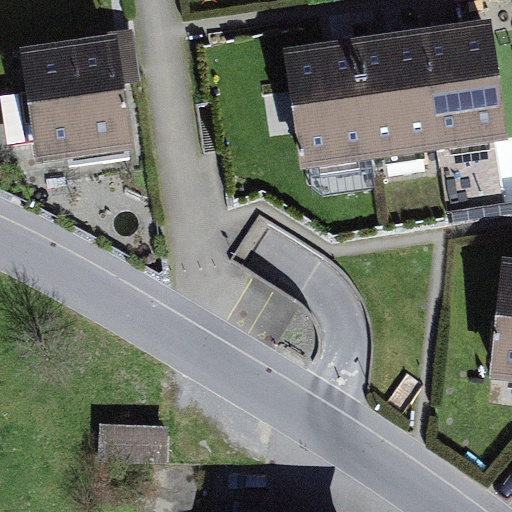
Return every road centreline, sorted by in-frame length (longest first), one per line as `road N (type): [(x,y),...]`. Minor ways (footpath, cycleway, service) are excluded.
road 1 (residential): [(168,329),(193,281),(156,0)]
road 2 (residential): [(450,511),(168,329)]
road 3 (residential): [(168,329),(0,234)]
